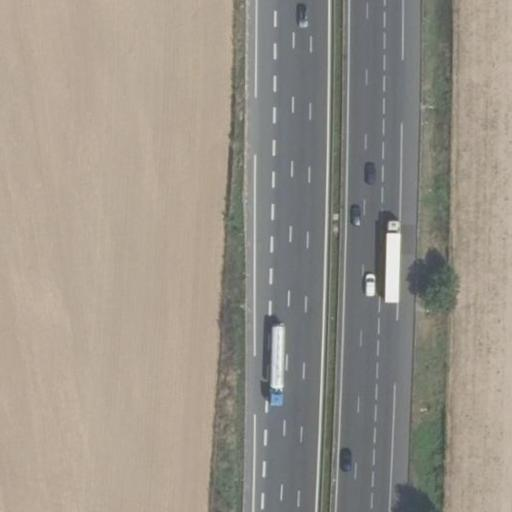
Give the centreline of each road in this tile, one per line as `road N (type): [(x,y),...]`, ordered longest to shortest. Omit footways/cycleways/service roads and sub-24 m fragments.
road 1 (motorway): [(360,511),(375,206),(374,0)]
road 2 (motorway): [(292,0),(281,511)]
